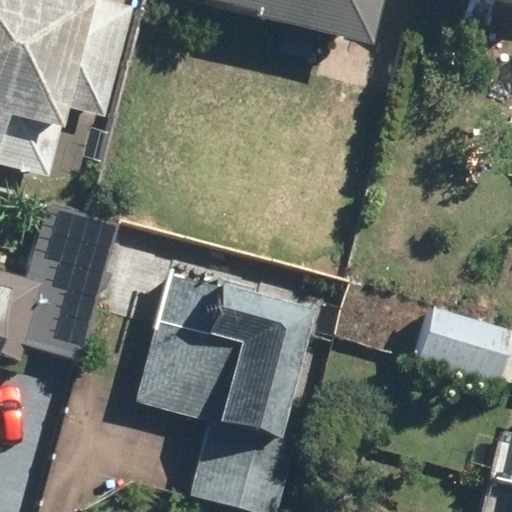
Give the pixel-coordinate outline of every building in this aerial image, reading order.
[(119,6),(93,0),(0,0),(0,159),(35,168),(51,95),(96,105),(119,6)] [(221,0),(345,31),(352,0),(221,0)] [(0,350),(24,275),(0,267),(0,350)] [(266,309),(151,276),(119,388),(233,422),(266,309)] [(499,336),(414,311),(398,367),(483,391),(499,336)]
